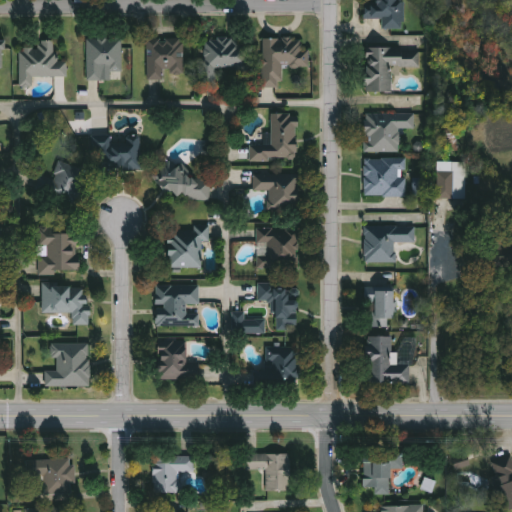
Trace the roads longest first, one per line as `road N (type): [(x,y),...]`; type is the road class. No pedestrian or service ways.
road 1 (tertiary): [(511,419),(0,417)]
road 2 (residential): [(332,0),(333,418)]
road 3 (residential): [(0,9),(333,9)]
road 4 (residential): [(121,511),(126,219)]
